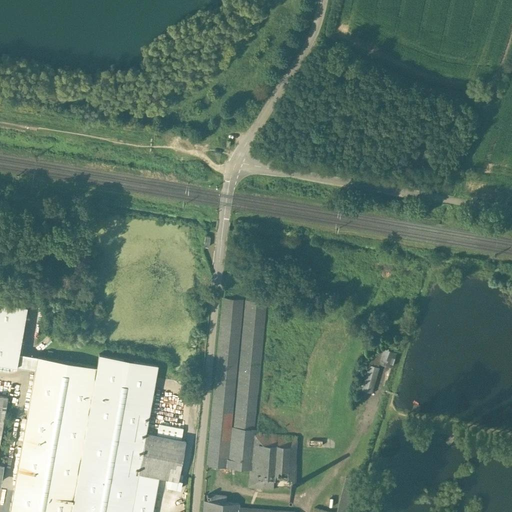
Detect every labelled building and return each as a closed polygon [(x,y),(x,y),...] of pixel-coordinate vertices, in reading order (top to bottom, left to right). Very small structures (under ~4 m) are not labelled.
[(224,297),(208,465),(230,467),(246,299),(224,297)] [(246,299),(230,467),(250,469),(254,432),(266,301),(246,299)] [(26,306),(0,301),(0,362),(16,365),(18,352),(20,343),(26,306)] [(37,356),(18,352),(16,365),(35,369),(37,356)] [(158,364),(99,353),(97,366),(69,511),(129,511),(138,472),(158,364)] [(69,511),(97,366),(37,356),(35,369),(9,511),(69,511)] [(375,389),(379,365),(369,364),(366,387),(375,389)] [(185,440),(146,432),(138,472),(158,476),(168,478),(178,479),(185,440)] [(249,483),(290,486),(291,484),(292,483),(294,483),(296,483),(296,479),(298,463),(296,463),(298,435),(254,432),(250,469),(250,475),(249,483)] [(138,472),(129,511),(151,511),(158,476),(138,472)] [(346,475),(337,511),(327,511),(314,509),(313,511),(346,511),(356,478),(353,477),(353,474),(349,473),(348,476),(346,475)] [(178,479),(168,478),(166,486),(180,488),(182,480),(178,479)] [(227,495),(211,494),(210,500),(203,500),(202,511),(225,511),(226,502),(227,495)] [(238,511),(239,506),(240,502),(226,502),(225,511),(238,511)]
